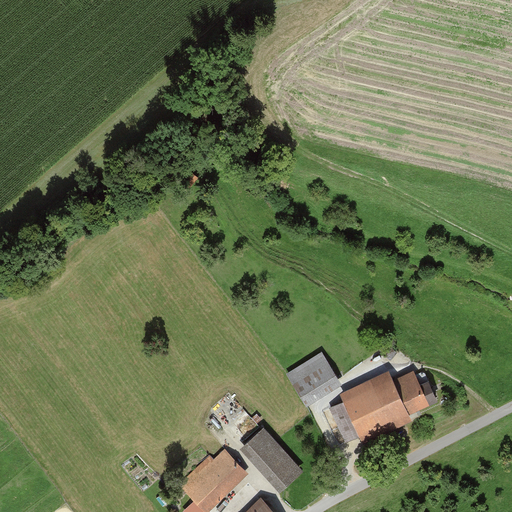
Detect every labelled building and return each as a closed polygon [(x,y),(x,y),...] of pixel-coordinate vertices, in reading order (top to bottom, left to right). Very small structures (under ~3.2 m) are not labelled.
[(324,353),(288,374),(306,406),(343,385),(324,353)] [(391,370),(338,396),(341,403),(329,409),(346,444),(358,438),(362,447),(415,422),(412,416),(443,401),(431,377),(420,382),(415,371),(395,380),(391,370)] [(241,451),(281,493),(306,470),(266,427),(241,451)] [(210,511),(249,475),(226,450),(215,460),(211,456),(179,486),(195,503),(184,511),(210,511)] [(273,511),(259,498),(245,511),(273,511)]
